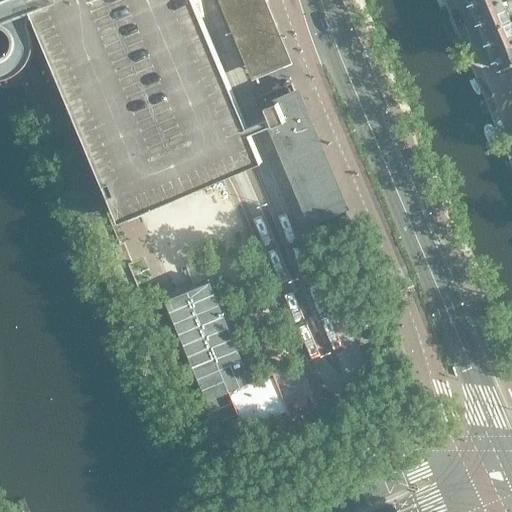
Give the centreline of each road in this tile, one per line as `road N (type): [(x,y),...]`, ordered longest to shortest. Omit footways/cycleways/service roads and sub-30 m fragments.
road 1 (unclassified): [(289,0),(469,458)]
road 2 (unclassified): [(469,458),(328,511)]
